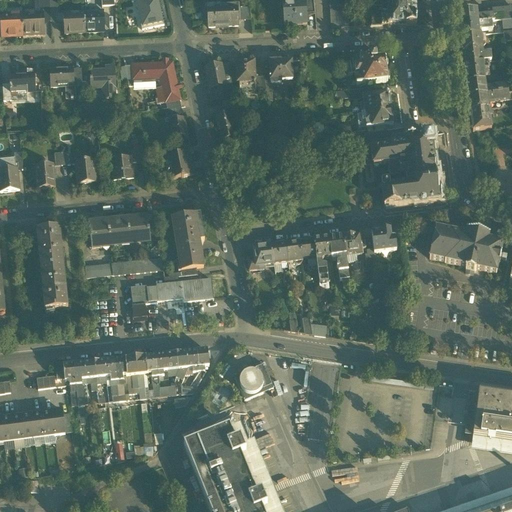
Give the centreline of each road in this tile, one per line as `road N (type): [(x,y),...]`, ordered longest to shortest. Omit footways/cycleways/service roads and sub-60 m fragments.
road 1 (secondary): [(248,340),(511,382)]
road 2 (residential): [(476,208),(224,237)]
road 3 (secondary): [(0,363),(225,340)]
road 4 (residential): [(214,191),(0,216)]
road 5 (residential): [(396,36),(185,47)]
road 6 (residential): [(184,511),(161,457),(225,340)]
road 7 (residential): [(185,47),(0,55)]
road 8 (residential): [(185,47),(214,191)]
road 9 (residential): [(453,126),(407,130),(396,36)]
